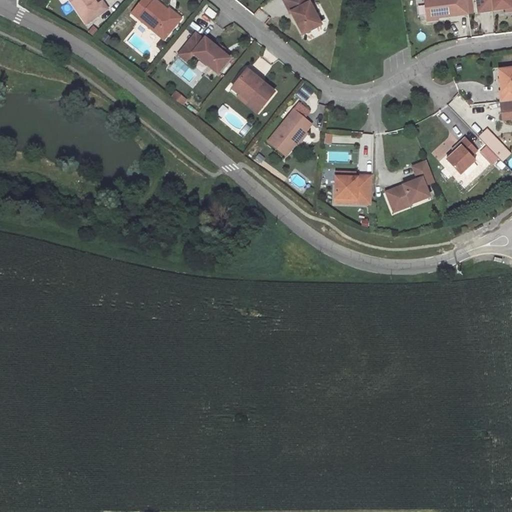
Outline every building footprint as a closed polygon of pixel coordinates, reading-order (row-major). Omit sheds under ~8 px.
[(94,0),(70,0),(86,23),(107,9),(102,2),(98,5),(94,0)] [(154,0),(153,1),(152,0),(142,0),(132,13),(164,39),(177,23),(166,14),(168,11),(155,0),(154,0)] [(283,0),(291,13),(292,13),(303,34),(321,25),(310,3),(311,2),(309,0),(283,0)] [(466,0),(424,0),(427,19),(468,13),(466,0)] [(511,11),(511,10),(511,0),(476,0),(478,12),(506,9),(511,8),(511,11)] [(212,20),(216,13),(206,8),(202,14),(212,20)] [(181,19),(169,9),(168,11),(166,14),(177,23),(181,19)] [(93,27),(89,31),(93,36),(97,31),(93,27)] [(216,48),(205,38),(203,40),(195,34),(179,54),(187,61),(194,54),(217,73),(229,58),(222,52),(216,48)] [(500,92),(501,102),(511,100),(511,68),(499,70),(501,91),(500,92)] [(247,70),(232,89),(239,95),(259,111),(274,92),(247,70)] [(301,86),(294,96),(304,104),(311,93),(301,86)] [(170,100),(184,105),(187,97),(173,92),(170,100)] [(259,111),(239,95),(237,97),(257,113),(259,111)] [(511,100),(501,102),(500,102),(502,120),(511,118),(511,100)] [(294,110),(268,142),(286,156),(295,144),(300,138),(300,134),(303,130),(309,123),(294,110)] [(488,128),(479,137),(487,146),(499,158),(502,161),(511,153),(488,128)] [(300,138),(295,144),(297,145),(307,133),(303,130),(300,134),(300,138)] [(330,144),(331,135),(324,134),(323,144),(330,144)] [(360,171),(372,171),(372,135),(360,135),(360,171)] [(465,138),(459,144),(461,146),(454,152),(446,160),(460,175),(475,160),(471,156),(477,151),(465,138)] [(459,144),(452,150),(454,152),(461,146),(459,144)] [(499,158),(487,146),(481,152),(492,164),(499,158)] [(434,182),(427,161),(413,167),(418,180),(386,192),(390,202),(396,205),(409,200),(411,204),(429,197),(425,186),(434,182)] [(336,177),(335,203),(354,204),(354,199),(371,200),(372,176),(355,175),(354,175),(354,177),(336,177)] [(390,202),(393,211),(411,204),(409,200),(396,205),(390,202)]
